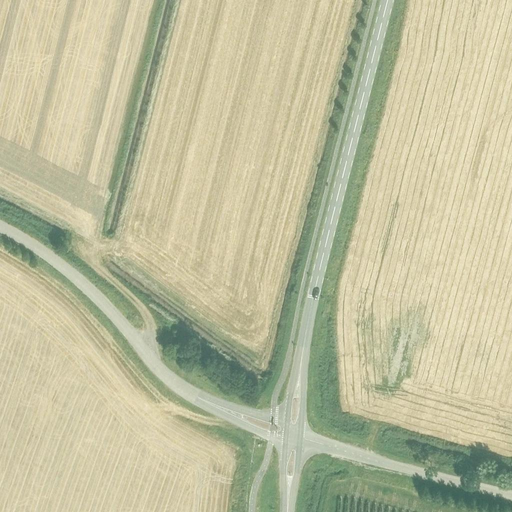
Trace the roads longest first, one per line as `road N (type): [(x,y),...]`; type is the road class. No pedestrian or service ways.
road 1 (secondary): [(292,435),(312,297),(387,0)]
road 2 (tertiary): [(292,435),(181,388),(73,276),(0,227)]
road 3 (track): [(0,246),(85,309),(156,394),(191,416),(243,430),(255,471)]
road 4 (unclassified): [(292,435),(511,495)]
road 5 (track): [(151,359),(146,313),(74,245)]
